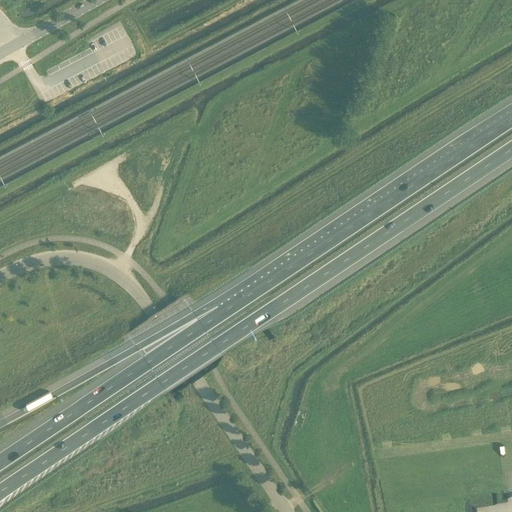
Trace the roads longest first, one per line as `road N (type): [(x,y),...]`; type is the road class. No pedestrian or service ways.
road 1 (motorway): [(0,491),(511,148)]
road 2 (tertiary): [(287,511),(123,279),(65,258),(0,278)]
road 3 (motorway): [(511,118),(222,312)]
road 4 (motorway): [(222,312),(0,462)]
road 5 (motorway): [(222,312),(194,314),(0,423)]
